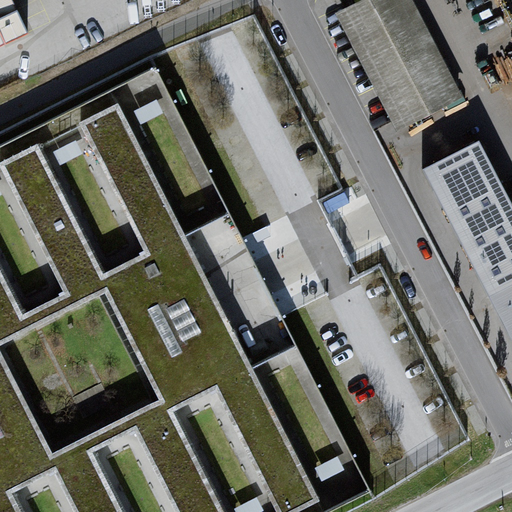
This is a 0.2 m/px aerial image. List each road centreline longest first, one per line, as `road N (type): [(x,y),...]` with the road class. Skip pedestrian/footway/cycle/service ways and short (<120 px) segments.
road 1 (residential): [(511,434),(284,0)]
road 2 (unclassified): [(0,117),(237,0)]
